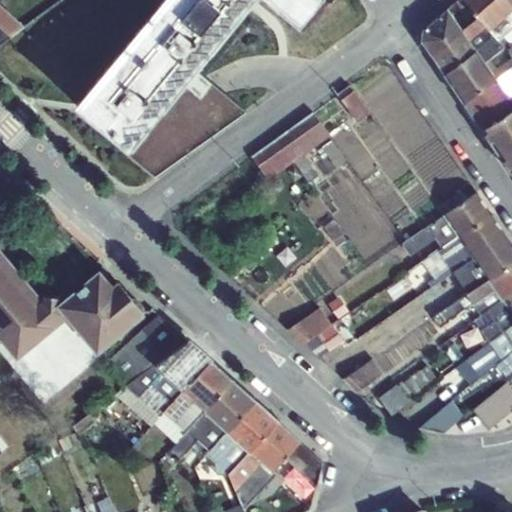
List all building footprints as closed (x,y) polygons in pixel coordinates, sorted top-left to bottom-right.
[(226,28),(192,0),(160,0),(125,42),(178,86),(194,67),(226,28)] [(192,0),(226,28),(249,0),(192,0)] [(265,0),(299,28),(322,0),(265,0)] [(511,2),(510,0),(462,0),(477,16),(485,26),(488,29),(489,28),(511,8),(511,2)] [(0,42),(24,24),(0,3),(0,42)] [(421,40),(431,53),(463,30),(462,28),(447,8),(422,29),(421,40)] [(511,8),(489,28),(498,39),(511,27),(511,8)] [(462,28),(463,30),(469,39),(485,26),(477,16),(462,28)] [(469,39),(476,48),(485,62),(490,57),(504,46),(498,39),(489,28),(488,29),(485,26),(469,39)] [(431,53),(444,73),(476,48),(469,39),(463,30),(431,53)] [(178,86),(125,42),(75,104),(127,147),(178,86)] [(444,73),(463,101),(496,78),(485,62),(476,48),(444,73)] [(511,55),(497,68),(490,57),(485,62),(496,78),(511,65),(511,55)] [(511,65),(496,78),(511,103),(511,65)] [(178,86),(127,147),(125,151),(156,175),(246,111),(194,67),(178,86)] [(463,101),(482,128),(511,107),(511,103),(496,78),(463,101)] [(338,94),(357,120),(369,111),(349,85),(338,94)] [(511,107),(482,128),(497,151),(511,140),(511,107)] [(287,131),(305,152),(330,134),(313,112),(287,131)] [(252,156),(269,179),(305,152),(287,131),(252,156)] [(511,140),(497,151),(511,171),(511,140)] [(294,166),(288,170),(295,179),(301,175),(294,166)] [(445,213),(461,236),(491,214),(476,192),(463,200),(445,212),(445,213)] [(439,207),(445,212),(463,200),(457,193),(439,207)] [(442,248),(461,236),(445,213),(402,243),(410,254),(435,237),(442,248)] [(491,214),(461,236),(474,255),(505,234),(491,214)] [(324,226),(333,240),(342,233),(343,232),(334,219),(324,226)] [(333,240),(345,256),(356,249),(349,238),(347,239),(342,233),(333,240)] [(511,263),(511,243),(505,234),(474,255),(475,257),(490,278),(511,263)] [(475,257),(474,255),(461,236),(442,248),(429,256),(400,277),(411,292),(418,286),(423,293),(454,272),(475,257)] [(319,252),(329,264),(340,254),(330,242),(319,252)] [(0,339),(16,359),(66,316),(96,353),(144,310),(119,280),(112,285),(98,269),(66,296),(43,295),(42,297),(0,247),(0,339)] [(490,279),(490,278),(475,257),(454,272),(463,285),(448,294),(440,283),(420,297),(426,306),(427,306),(435,317),(468,294),(489,279),(490,279)] [(511,292),(511,263),(490,278),(490,279),(489,279),(503,299),(511,292)] [(503,299),(489,279),(468,294),(435,317),(444,330),(480,306),(484,311),(503,299)] [(511,292),(503,299),(510,309),(511,311),(511,292)] [(304,343),(332,323),(320,307),(288,329),(304,343)] [(511,323),(511,311),(510,309),(469,338),(478,350),(498,336),(505,331),(511,323)] [(155,365),(188,340),(158,315),(106,362),(126,385),(155,365)] [(373,329),(383,344),(394,337),(384,322),(373,329)] [(511,323),(505,331),(498,336),(478,350),(457,366),(446,375),(449,379),(460,371),(470,384),(497,363),(506,375),(511,369),(511,323)] [(62,330),(39,349),(62,377),(85,358),(62,330)] [(182,389),(211,359),(188,340),(155,365),(182,389)] [(205,409),(232,379),(211,359),(182,389),(205,409)] [(357,391),(383,373),(373,359),(342,378),(357,391)] [(155,420),(163,412),(182,389),(155,365),(126,385),(120,392),(155,420)] [(405,382),(414,394),(438,378),(429,365),(405,382)] [(0,372),(0,390),(9,383),(0,372)] [(228,431),(255,399),(232,379),(205,409),(205,410),(216,421),(227,431),(228,431)] [(486,427),(510,407),(511,404),(511,388),(507,381),(473,409),(486,427)] [(183,434),(205,410),(205,409),(182,389),(163,412),(155,420),(154,421),(176,442),(183,434)] [(249,451),(277,419),(255,399),(228,431),(249,451)] [(444,431),(464,413),(452,400),(420,427),(444,431)] [(227,431),(205,410),(186,431),(183,434),(194,444),(198,440),(209,450),(227,431)] [(90,412),(74,424),(80,433),(96,420),(90,412)] [(284,456),(299,439),(277,419),(249,451),(260,460),(272,469),(274,467),(284,456)] [(75,431),(59,440),(65,453),(81,444),(75,431)] [(251,470),(260,460),(249,451),(228,431),(227,431),(209,450),(206,454),(216,462),(217,473),(228,473),(236,487),(251,470)] [(299,439),(284,456),(316,484),(321,462),(299,439)] [(260,460),(251,470),(266,484),(278,470),(274,467),(272,469),(260,460)] [(20,481),(40,473),(37,463),(16,472),(20,481)]
